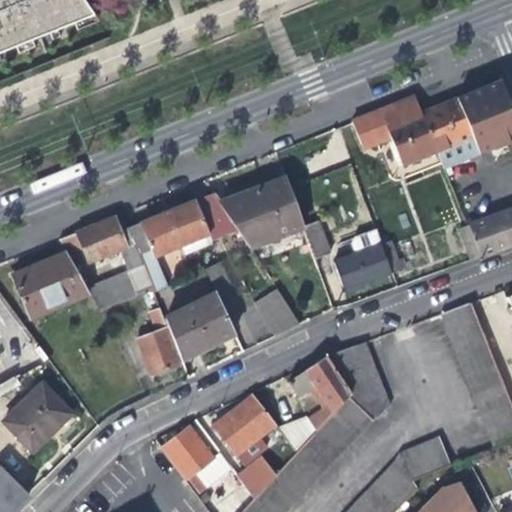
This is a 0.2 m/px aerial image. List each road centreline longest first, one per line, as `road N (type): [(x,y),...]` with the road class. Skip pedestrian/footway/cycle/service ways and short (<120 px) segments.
road 1 (residential): [(511,259),(278,352),(143,416),(32,511)]
road 2 (secondary): [(0,208),(494,6)]
